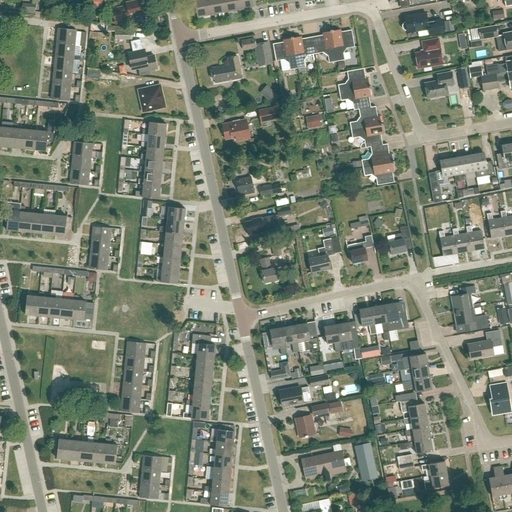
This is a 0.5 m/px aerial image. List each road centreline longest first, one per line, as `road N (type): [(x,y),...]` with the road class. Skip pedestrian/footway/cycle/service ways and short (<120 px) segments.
road 1 (unclassified): [(240,315),(178,37)]
road 2 (residential): [(511,121),(425,134),(370,5)]
road 3 (unclassified): [(283,511),(240,315)]
road 4 (residential): [(412,280),(480,429),(488,440),(511,440)]
road 5 (residential): [(178,37),(370,5)]
road 6 (residential): [(42,511),(0,322)]
road 7 (residential): [(240,315),(412,280)]
